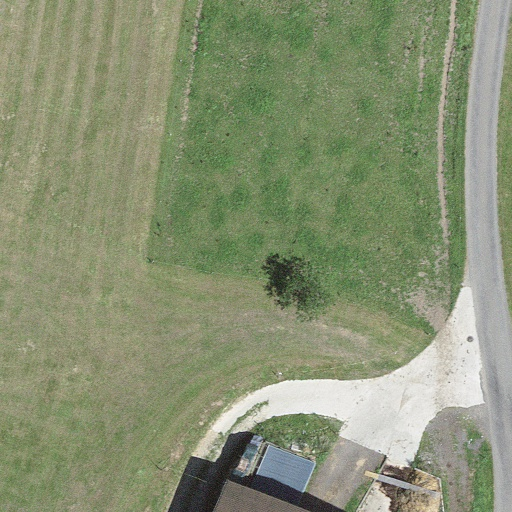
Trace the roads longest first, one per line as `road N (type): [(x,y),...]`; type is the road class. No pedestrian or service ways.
road 1 (unclassified): [(511,477),(478,182),(479,103),(495,0)]
road 2 (track): [(159,511),(207,415),(235,388),(338,370),(495,376)]
